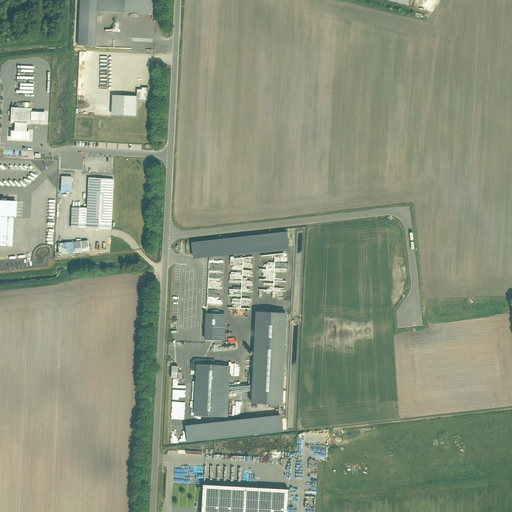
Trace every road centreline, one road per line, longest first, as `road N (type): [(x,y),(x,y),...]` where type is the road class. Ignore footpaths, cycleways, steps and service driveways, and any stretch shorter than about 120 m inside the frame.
road 1 (residential): [(166,234),(400,212),(415,304),(407,317)]
road 2 (residential): [(166,234),(152,511)]
road 3 (residential): [(177,0),(169,155)]
